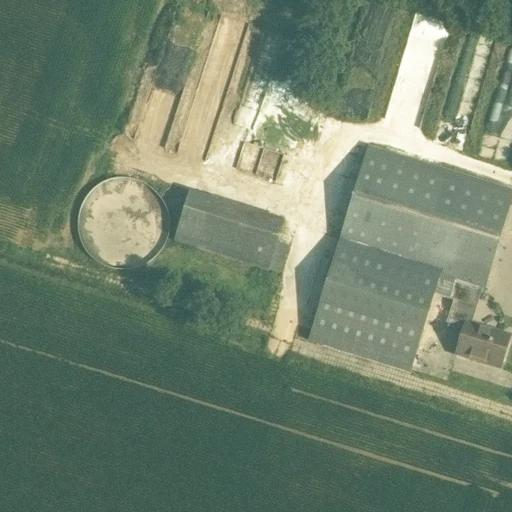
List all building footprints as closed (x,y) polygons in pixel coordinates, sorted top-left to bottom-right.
[(200,19),(204,8),(189,1),(184,13),(200,19)] [(418,23),(406,60),(431,68),(443,31),(418,23)] [(463,35),(455,87),(477,90),(485,39),(463,35)] [(231,64),(203,56),(176,150),(204,158),(231,64)] [(483,292),(511,195),(366,152),(336,252),(307,344),(410,375),(438,283),(453,287),(448,302),(452,303),(445,327),(461,331),(453,357),(499,371),(509,337),(469,325),(479,291),(483,292)] [(123,271),(129,271),(135,270),(141,268),(146,265),(151,262),(156,258),(160,253),(163,248),(166,243),(168,237),(169,231),(169,225),(169,219),(168,213),(166,207),(163,202),(160,197),(156,192),(151,188),(146,185),(141,182),(135,181),(129,179),(123,179),(117,179),(111,180),(105,182),(100,185),(95,188),(90,192),(86,197),(83,202),(80,207),(78,213),(77,219),(77,225),(77,231),(78,237),(80,243),(83,248),(86,253),(90,258),(95,262),(100,265),(105,268),(111,270),(117,271),(123,271)] [(277,244),(284,221),(189,192),(173,244),(268,273),(269,272),(277,244)] [(18,249),(44,252),(45,239),(19,236),(18,249)] [(289,247),(277,244),(269,272),(280,275),(289,247)] [(457,378),(502,395),(506,384),(462,367),(457,378)]
